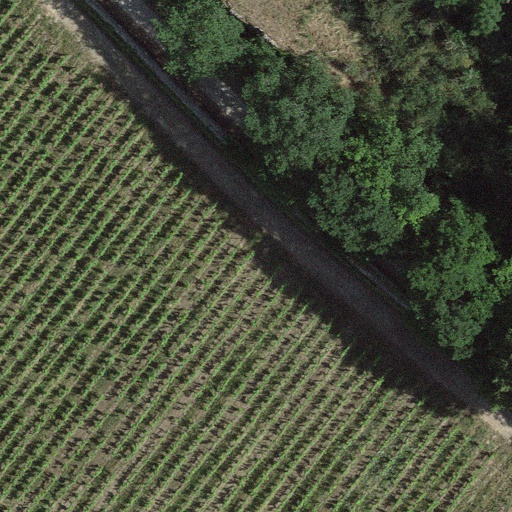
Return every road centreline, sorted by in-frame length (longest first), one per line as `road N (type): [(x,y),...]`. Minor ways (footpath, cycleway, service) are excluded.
road 1 (track): [(511,431),(238,194),(46,0)]
road 2 (track): [(124,0),(511,361)]
